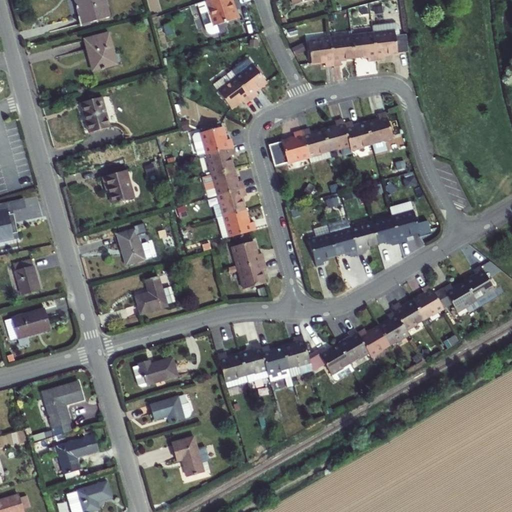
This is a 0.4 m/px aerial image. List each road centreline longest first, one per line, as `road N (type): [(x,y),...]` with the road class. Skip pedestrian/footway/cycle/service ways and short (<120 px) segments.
road 1 (residential): [(96,352),(0,11)]
road 2 (residential): [(305,101),(369,85),(400,88),(463,235)]
road 3 (residential): [(299,311),(253,134),(267,116),(305,101)]
road 4 (residential): [(299,311),(233,312),(96,352)]
road 5 (residential): [(463,235),(347,303),(299,311)]
road 6 (residential): [(143,511),(96,352)]
